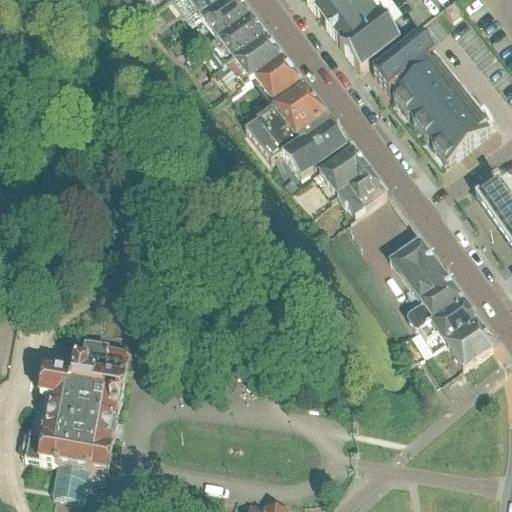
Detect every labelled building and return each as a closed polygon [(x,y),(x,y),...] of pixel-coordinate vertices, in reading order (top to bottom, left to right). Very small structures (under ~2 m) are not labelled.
[(200,28),(232,3),(229,0),(179,0),(180,0),(200,28)] [(347,0),(298,0),(317,24),(347,0)] [(347,0),(317,24),(338,51),(388,13),(378,0),(347,0)] [(202,62),(203,63),(250,26),(232,3),(200,28),(218,51),(202,62)] [(444,18),(453,29),(462,22),(453,10),(444,18)] [(360,79),(400,49),(400,48),(410,40),(388,13),(338,51),(360,79)] [(203,63),(218,83),(265,46),(250,26),(203,63)] [(420,45),(373,82),(388,101),(392,98),(396,103),(392,106),(408,125),(411,123),(416,128),(412,131),(427,150),(431,147),(435,153),(432,155),(446,174),(450,171),(490,140),(488,138),(477,124),(436,72),(433,75),(429,69),(435,64),(420,45)] [(251,90),(251,91),(255,89),(282,67),(265,46),(218,83),(233,102),(241,97),(242,98),(251,90)] [(251,91),(269,114),(300,92),(282,67),(255,89),(251,91)] [(303,94),(247,139),(271,171),(282,163),(302,188),(316,177),(318,180),(350,157),(348,153),(349,152),(330,127),(329,127),(326,124),(327,123),(303,94)] [(318,180),(337,206),(369,181),(352,158),(352,159),(350,157),(318,180)] [(511,176),(475,203),(499,236),(511,226),(511,176)] [(387,204),(369,181),(337,206),(345,217),(347,215),(356,227),(387,204)] [(284,193),(290,201),(298,195),(292,187),(284,193)] [(511,226),(499,236),(511,255),(511,226)] [(419,339),(420,339),(461,309),(419,251),(390,272),(423,316),(408,327),(408,329),(415,338),(419,339)] [(438,342),(444,351),(463,377),(491,357),(493,352),(461,309),(420,339),(427,350),(438,342)] [(73,380),(45,375),(40,405),(52,407),(45,446),(29,443),(29,445),(25,445),(21,466),(25,467),(25,469),(59,475),(53,506),(83,511),(88,480),(107,483),(111,458),(107,457),(109,448),(113,449),(117,427),(113,426),(114,417),(116,417),(118,416),(119,414),(119,413),(127,367),(123,366),(124,360),(84,353),(81,370),(74,369),(73,380)]
